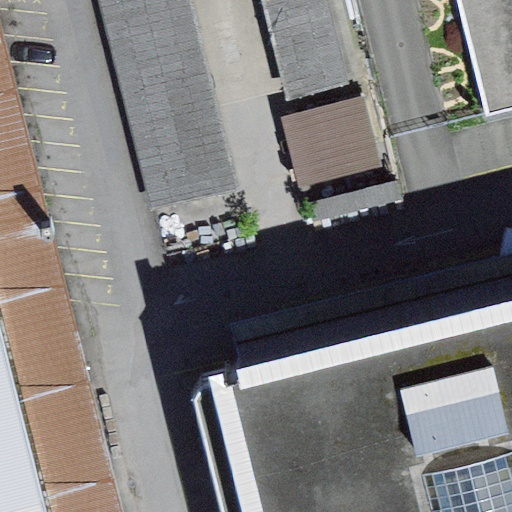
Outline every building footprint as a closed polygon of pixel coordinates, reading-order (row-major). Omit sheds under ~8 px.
[(192,0),(97,0),(151,217),(241,195),(192,0)] [(327,0),(271,0),(262,2),(287,101),(349,86),(327,0)] [(511,0),(459,0),(489,117),(511,111),(511,0)] [(0,318),(48,511),(125,511),(0,6),(0,318)] [(367,98),(283,121),(303,192),(386,169),(367,98)] [(511,511),(511,317),(202,394),(194,410),(219,511),(511,511)] [(0,511),(48,511),(0,318),(0,511)]
